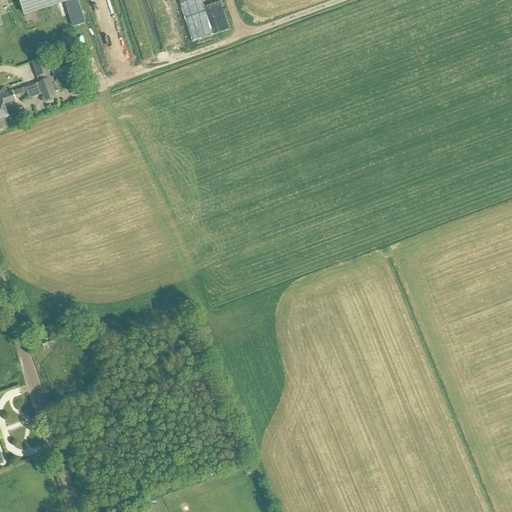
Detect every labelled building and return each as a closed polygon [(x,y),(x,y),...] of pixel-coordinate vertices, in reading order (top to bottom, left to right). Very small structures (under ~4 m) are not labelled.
[(20,0),(25,14),(67,0),(20,0)] [(192,38),(211,32),(205,11),(189,16),(186,5),(183,6),(192,38)] [(38,82),(50,78),(43,59),(31,64),(38,82)] [(24,87),(12,92),(5,94),(4,90),(0,91),(0,119),(9,117),(4,105),(16,100),(14,97),(26,92),(29,100),(42,95),(45,102),(56,98),(54,92),(57,91),(52,78),(50,79),(50,78),(38,82),(38,83),(24,88),(24,87)] [(73,97),(83,93),(80,86),(71,90),(73,97)]
